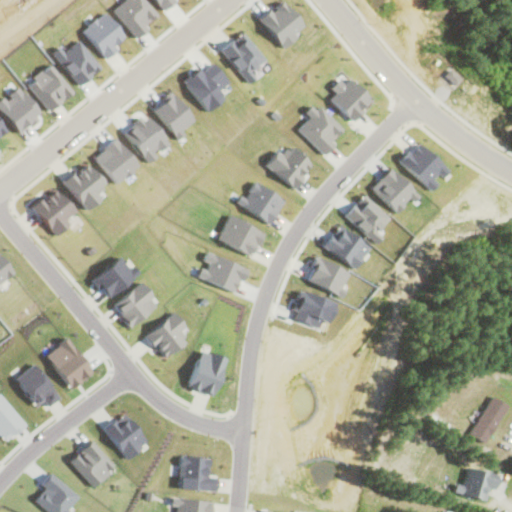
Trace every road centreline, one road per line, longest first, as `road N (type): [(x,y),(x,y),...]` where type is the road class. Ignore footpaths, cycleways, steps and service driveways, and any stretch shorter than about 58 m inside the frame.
road 1 (residential): [(414,100),(322,194),(282,252),(252,349),(235,511)]
road 2 (residential): [(244,434),(157,401),(0,214)]
road 3 (residential): [(0,188),(226,0)]
road 4 (residential): [(327,0),(414,100),(511,171)]
road 5 (residential): [(0,480),(128,373)]
